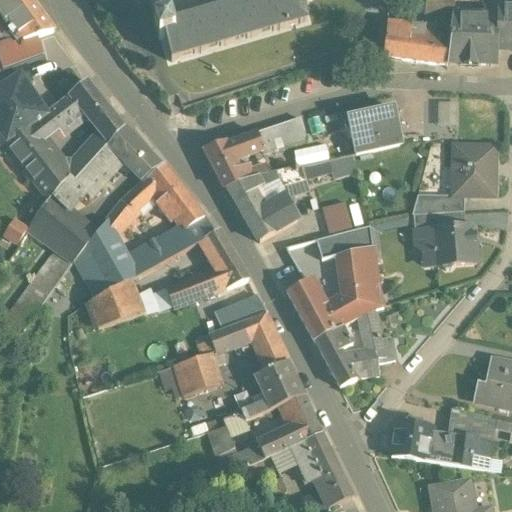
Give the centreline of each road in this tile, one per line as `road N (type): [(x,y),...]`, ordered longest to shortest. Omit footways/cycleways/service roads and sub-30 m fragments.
road 1 (residential): [(511,88),(375,84),(190,139),(173,151)]
road 2 (residential): [(347,444),(253,262),(173,151)]
road 3 (residential): [(511,245),(403,389),(347,444)]
road 4 (residential): [(173,151),(62,0)]
